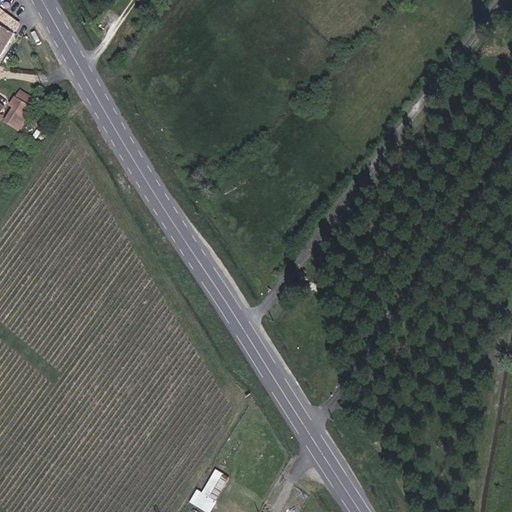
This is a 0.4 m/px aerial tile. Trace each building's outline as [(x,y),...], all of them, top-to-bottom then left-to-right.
[(20,28),(19,26),(0,13),(0,51),(4,53),(20,28)] [(36,109),(40,102),(23,91),(18,98),(36,109)] [(0,120),(10,105),(0,98),(0,120)] [(18,137),(28,122),(36,109),(18,98),(13,108),(17,110),(5,129),(18,137)] [(72,160),(77,162),(84,151),(80,147),(72,160)] [(90,333),(99,339),(116,313),(106,306),(90,333)] [(212,511),(231,477),(216,469),(204,492),(198,489),(191,502),(210,511),(212,511)]
